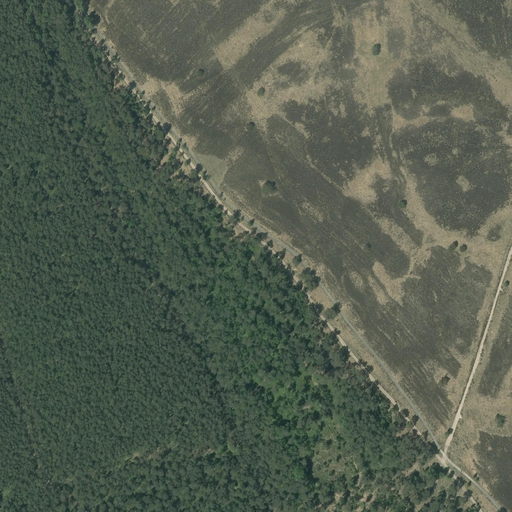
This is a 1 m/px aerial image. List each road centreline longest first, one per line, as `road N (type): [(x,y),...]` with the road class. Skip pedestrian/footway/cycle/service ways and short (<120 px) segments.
road 1 (track): [(72,0),(226,212),(294,276),(480,511)]
road 2 (track): [(0,341),(43,473),(82,511)]
